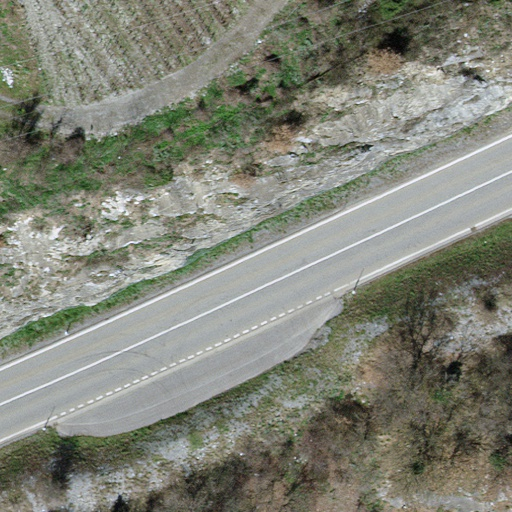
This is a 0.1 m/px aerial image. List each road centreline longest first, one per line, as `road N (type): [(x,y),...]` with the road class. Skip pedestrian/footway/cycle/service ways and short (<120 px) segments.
road 1 (primary): [(511,171),(0,404)]
road 2 (track): [(268,0),(203,76),(162,102),(91,125),(53,125),(0,105)]
